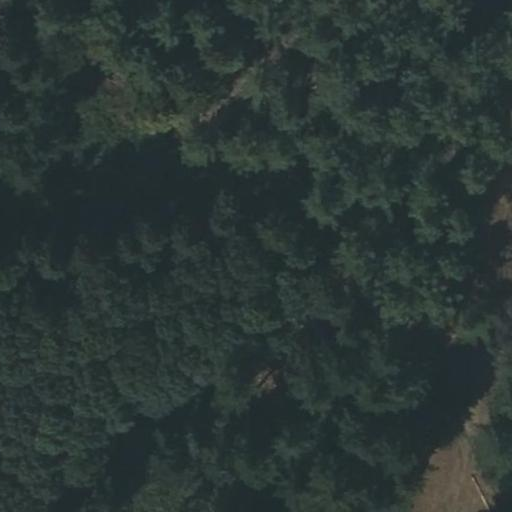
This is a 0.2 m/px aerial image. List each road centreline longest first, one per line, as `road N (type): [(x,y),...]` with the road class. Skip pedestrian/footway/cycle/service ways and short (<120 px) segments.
road 1 (track): [(186,108),(416,321),(511,509)]
road 2 (track): [(186,108),(38,0)]
